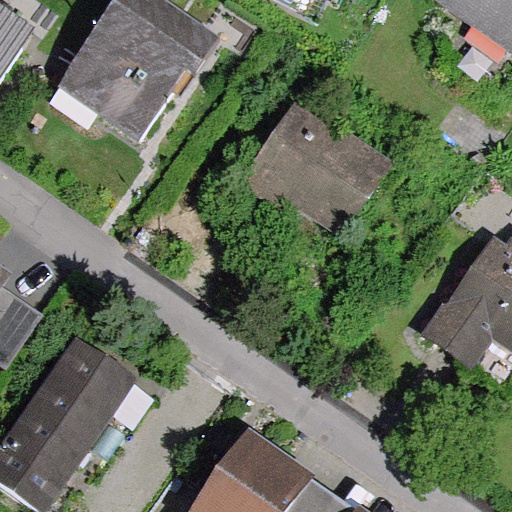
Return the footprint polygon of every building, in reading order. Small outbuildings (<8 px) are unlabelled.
[(0,0),(0,78),(2,80),(42,19),(12,0),(0,0)] [(128,0),(74,79),(153,132),(224,27),(184,0),(128,0)] [(511,0),(464,0),(511,32),(511,0)] [(351,227),(398,156),(308,97),(255,177),(294,202),(300,194),(351,227)] [(511,337),(511,236),(505,231),(437,331),(481,362),(502,331),(511,337)] [(0,292),(16,267),(0,256),(0,292)] [(0,461),(55,500),(141,377),(85,338),(0,459),(0,461)] [(292,511),(321,470),(256,427),(199,511),(292,511)]
